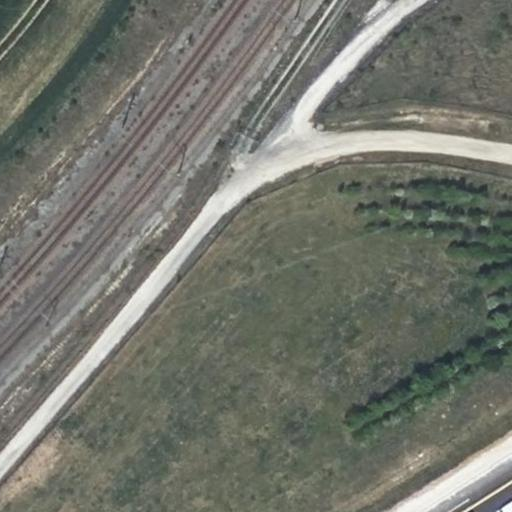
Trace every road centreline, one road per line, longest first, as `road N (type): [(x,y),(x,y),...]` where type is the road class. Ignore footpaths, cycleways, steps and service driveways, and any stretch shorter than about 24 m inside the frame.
road 1 (unclassified): [(0,456),(246,174),(277,156),(354,140),(511,155)]
road 2 (track): [(277,156),(309,98),(409,0)]
